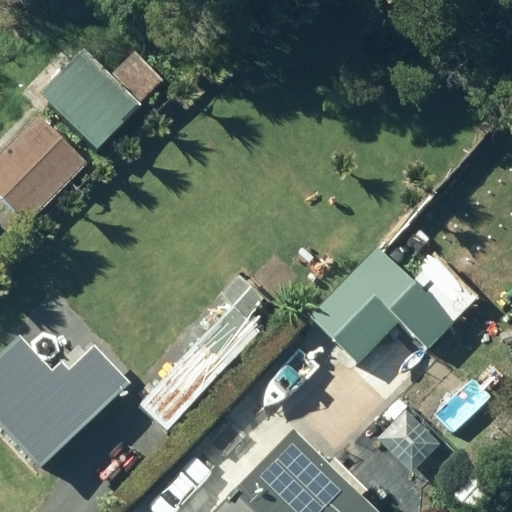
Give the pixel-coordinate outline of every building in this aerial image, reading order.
[(103,73),(131,102),(154,78),(124,51),(103,73)] [(32,105),(74,147),(114,106),(71,64),(32,105)] [(0,205),(16,221),(74,163),(26,115),(0,141),(0,205)] [(469,239),(446,219),(425,244),(450,264),(469,239)] [(324,445),(375,396),(340,360),(381,322),(408,349),(439,318),(370,249),(248,367),(324,445)] [(156,431),(249,332),(236,318),(254,299),(230,274),(208,297),(220,307),(128,404),(156,431)] [(268,308),(278,295),(266,286),(257,299),(268,308)] [(0,341),(0,445),(25,471),(115,386),(80,348),(56,371),(47,361),(38,368),(7,335),(0,341)] [(364,511),(347,496),(353,490),(321,458),(315,466),(280,428),(196,511),(364,511)] [(451,511),(430,493),(413,511),(451,511)]
